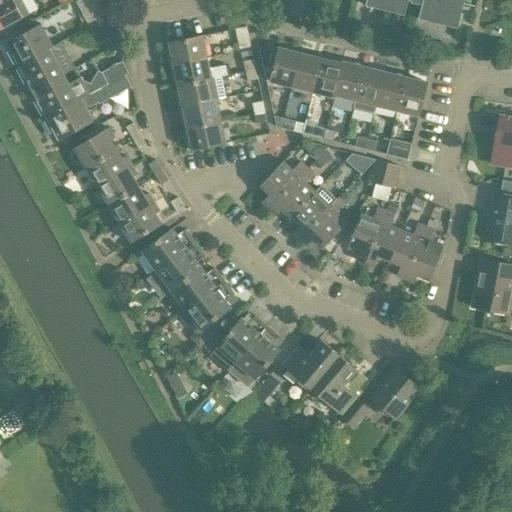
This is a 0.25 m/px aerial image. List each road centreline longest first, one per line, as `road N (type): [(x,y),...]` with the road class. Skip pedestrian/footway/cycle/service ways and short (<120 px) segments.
road 1 (residential): [(511,84),(466,87),(454,175),(464,197),(438,316),(424,344),(289,295),(186,182)]
road 2 (residential): [(186,182),(153,116),(138,15)]
